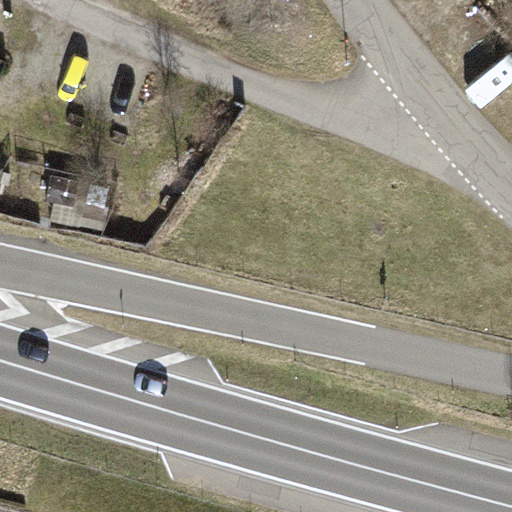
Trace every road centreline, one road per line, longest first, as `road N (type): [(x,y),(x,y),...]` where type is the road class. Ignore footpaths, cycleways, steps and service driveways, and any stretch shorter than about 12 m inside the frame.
road 1 (trunk): [(0,360),(511,507)]
road 2 (trunk): [(511,375),(0,266)]
road 3 (residential): [(50,0),(342,108),(426,86)]
road 4 (tertiary): [(511,171),(426,86)]
